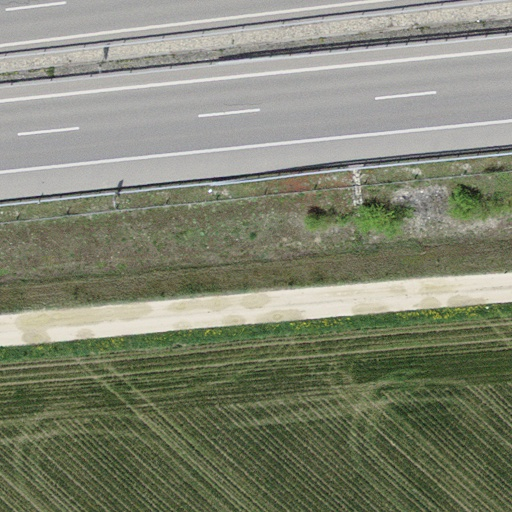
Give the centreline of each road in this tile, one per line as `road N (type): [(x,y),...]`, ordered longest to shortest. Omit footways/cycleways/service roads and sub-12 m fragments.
road 1 (motorway): [(0,141),(511,87)]
road 2 (track): [(0,335),(511,293)]
